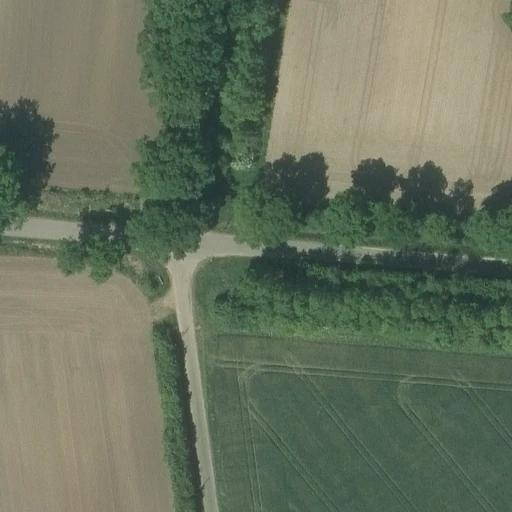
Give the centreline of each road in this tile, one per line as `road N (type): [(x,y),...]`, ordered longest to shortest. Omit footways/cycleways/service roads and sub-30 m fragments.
road 1 (unclassified): [(183,243),(511,270)]
road 2 (unclassified): [(183,243),(179,288),(209,511)]
road 3 (track): [(183,243),(215,0)]
road 4 (unclassified): [(0,225),(183,243)]
